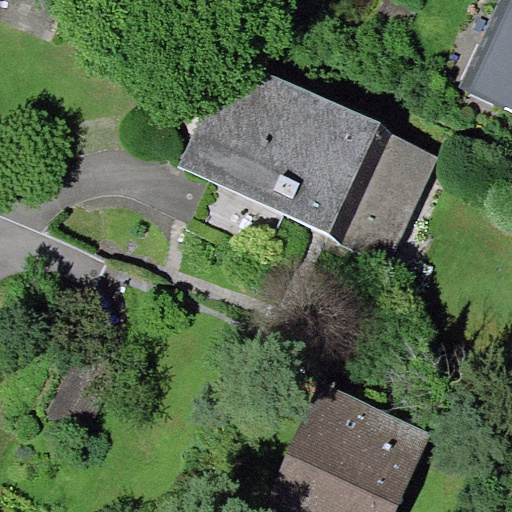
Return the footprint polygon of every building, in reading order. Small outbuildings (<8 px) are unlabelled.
[(511,18),(497,12),(459,95),(511,119),(511,18)] [(428,167),(251,86),(184,230),(259,265),(279,222),(381,269),(428,167)] [(80,438),(111,375),(77,358),(45,421),(80,438)] [(0,366),(0,433),(7,437),(34,383),(0,366)] [(378,511),(407,446),(324,410),(279,511),(378,511)]
